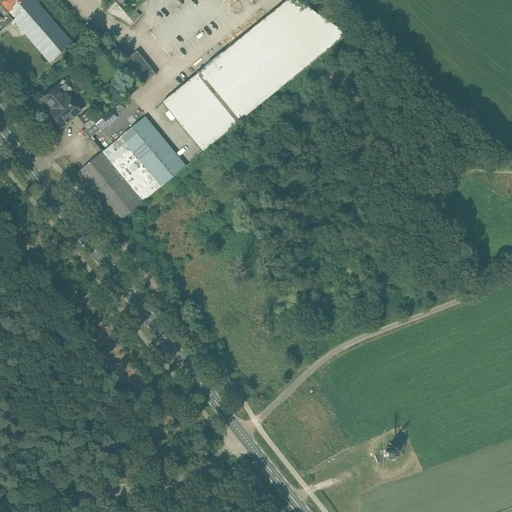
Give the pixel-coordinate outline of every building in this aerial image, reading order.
[(0,0),(0,31),(13,21),(50,63),(72,43),(34,0),(0,0)] [(186,83),(163,102),(170,110),(176,118),(203,151),(203,150),(204,152),(348,34),(324,17),(298,0),(287,0),(229,48),(200,71),(186,83)] [(137,51),(126,60),(145,83),(157,74),(137,51)] [(63,79),(48,93),(40,99),(51,112),(47,115),(59,129),(80,111),(66,95),(72,90),(63,79)] [(34,85),(30,80),(22,86),(26,91),(34,85)] [(144,201),(186,166),(183,162),(145,117),(103,152),(144,201)] [(96,123),(92,118),(84,125),(88,130),(96,123)] [(103,152),(78,173),(119,222),(144,201),(103,152)] [(398,450),(396,448),(395,447),(393,446),(391,446),(389,446),(388,447),(386,448),(385,450),(384,452),(384,454),(385,455),(385,457),(386,459),(388,460),(389,460),(391,461),(393,461),(395,460),(396,459),(398,457),(398,456),(399,454),(398,451),(398,450)]
